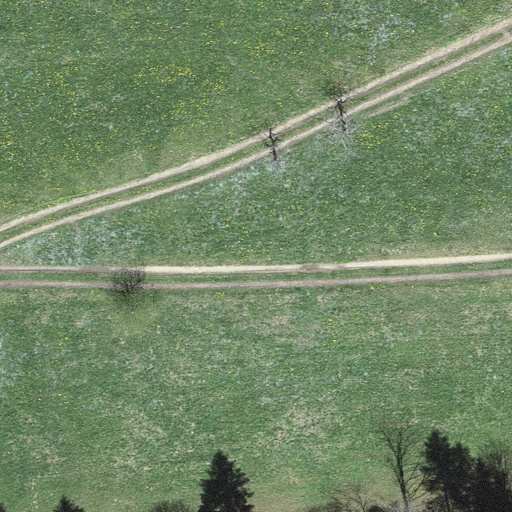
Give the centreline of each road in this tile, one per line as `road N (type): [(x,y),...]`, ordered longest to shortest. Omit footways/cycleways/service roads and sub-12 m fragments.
road 1 (track): [(0,242),(316,122),(511,28)]
road 2 (track): [(0,288),(511,271)]
